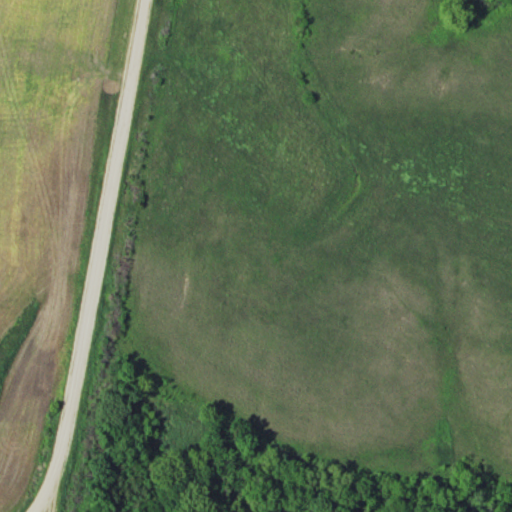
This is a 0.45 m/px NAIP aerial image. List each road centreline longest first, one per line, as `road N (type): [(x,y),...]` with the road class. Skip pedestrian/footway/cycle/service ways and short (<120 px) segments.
road 1 (residential): [(35,511),(54,484),(91,318),(147,0)]
road 2 (residential): [(139,45),(186,73),(267,186)]
